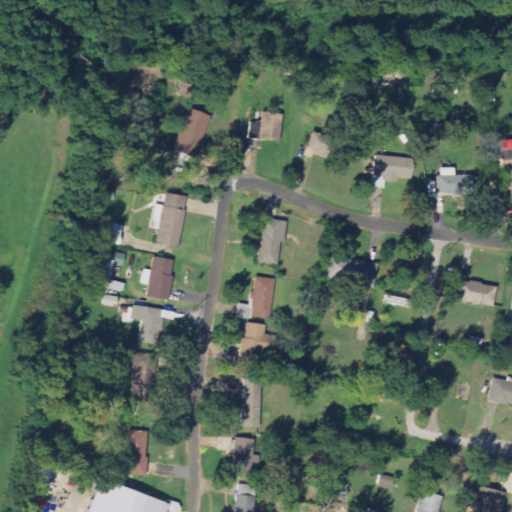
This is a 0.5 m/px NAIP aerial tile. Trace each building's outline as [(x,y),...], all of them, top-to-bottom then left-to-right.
[(208,115),(184,109),(171,152),(195,159),(208,115)] [(277,142),(281,115),(253,111),(250,138),(277,142)] [(303,148),(338,164),(346,147),(310,131),(303,148)] [(511,139),(497,140),(498,171),(504,171),(504,190),(511,189),(511,139)] [(370,177),(379,178),(379,180),(409,182),(410,158),(371,156),(370,177)] [(452,175),(452,168),(435,168),(435,196),(471,195),(471,175),(452,175)] [(114,193),(98,191),(97,199),(113,201),(114,193)] [(177,249),(186,198),(160,193),(154,230),(156,230),(153,245),(177,249)] [(284,221),(259,219),(254,263),(276,265),(278,243),(282,244),(284,221)] [(109,238),(109,236),(118,238),(120,226),(102,223),(100,236),(109,238)] [(90,285),(122,291),(124,283),(108,280),(111,263),(117,264),(118,255),(97,251),(90,285)] [(172,260),(150,257),(148,270),(140,269),(138,284),(146,285),(144,297),(166,301),(172,260)] [(373,287),(376,263),(327,258),(325,281),(373,287)] [(235,316),(269,318),(273,279),(252,277),(250,305),(236,304),(235,316)] [(495,285),(456,281),(454,302),(492,306),(495,285)] [(138,321),(136,345),(157,347),(162,310),(130,306),(129,320),(138,321)] [(263,358),(264,324),(243,324),(242,357),(263,358)] [(152,356),(132,354),(128,400),(147,402),(152,356)] [(240,428),(259,428),(260,375),(241,375),(240,428)] [(485,400),(511,406),(511,382),(490,378),(485,400)] [(144,477),(146,432),(124,431),(122,475),(144,477)] [(251,478),(252,439),(232,439),(231,477),(251,478)] [(48,467),(39,465),(35,482),(44,484),(48,467)] [(393,478),(378,475),(375,486),(391,489),(393,478)] [(81,511),(158,511),(161,503),(92,481),(81,511)] [(253,511),(254,484),(235,484),(233,511),(253,511)] [(499,511),(503,493),(478,487),(472,511),(499,511)] [(413,511),(436,511),(439,496),(417,492),(413,511)]
